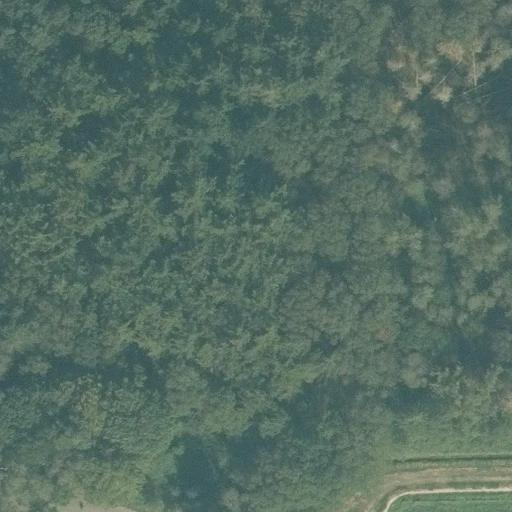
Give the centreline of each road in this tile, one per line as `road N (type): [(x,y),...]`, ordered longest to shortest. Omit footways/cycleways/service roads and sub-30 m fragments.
road 1 (track): [(511,460),(405,459),(338,511)]
road 2 (track): [(0,101),(95,0)]
road 3 (unclassified): [(119,511),(103,505),(0,508)]
